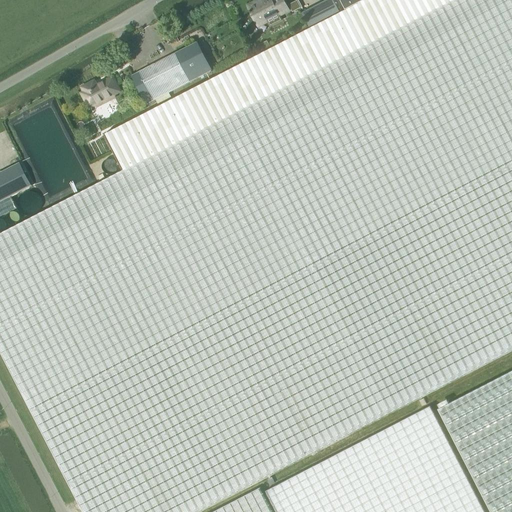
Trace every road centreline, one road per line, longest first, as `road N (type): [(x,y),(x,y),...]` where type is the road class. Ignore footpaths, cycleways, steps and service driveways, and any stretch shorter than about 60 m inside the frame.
road 1 (unclassified): [(0,88),(155,0)]
road 2 (unclassified): [(65,511),(0,386)]
